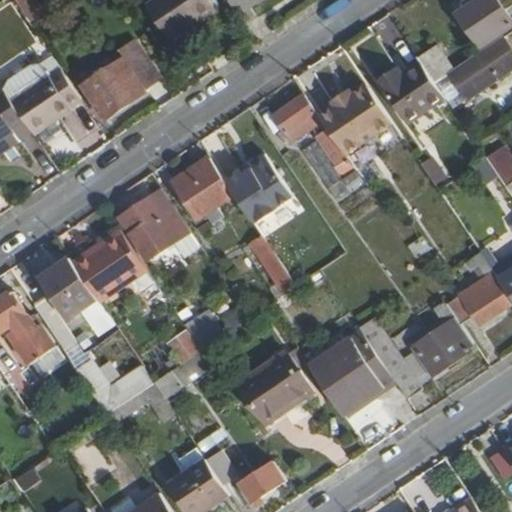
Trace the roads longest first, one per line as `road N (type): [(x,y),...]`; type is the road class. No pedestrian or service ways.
road 1 (residential): [(366,0),(0,246)]
road 2 (residential): [(316,511),(511,381)]
